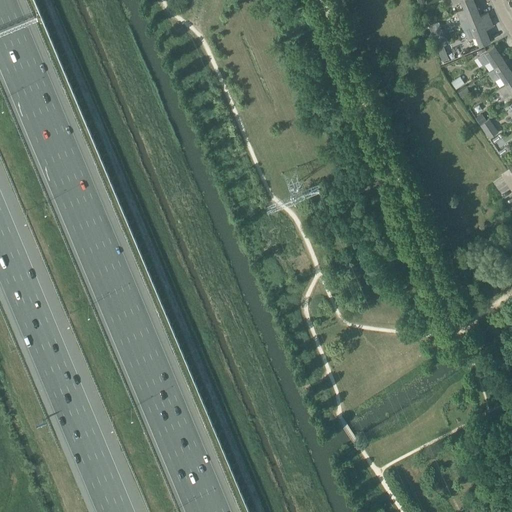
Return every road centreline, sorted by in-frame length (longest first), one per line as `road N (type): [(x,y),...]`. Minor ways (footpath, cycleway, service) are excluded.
road 1 (motorway): [(211,511),(0,6)]
road 2 (motorway): [(0,234),(116,511)]
